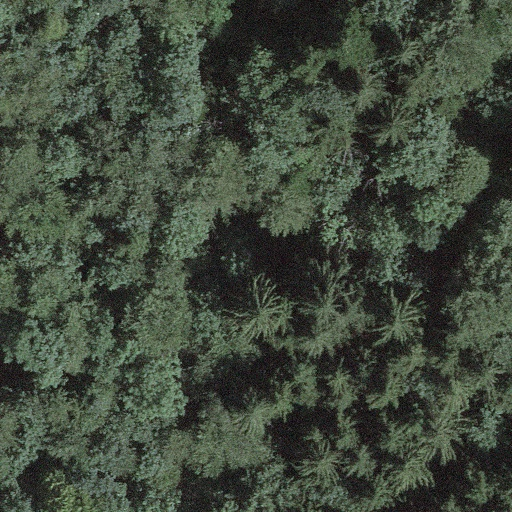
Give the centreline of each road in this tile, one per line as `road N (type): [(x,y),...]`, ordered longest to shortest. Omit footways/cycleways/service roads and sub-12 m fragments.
road 1 (track): [(0,304),(148,258),(404,159),(511,78)]
road 2 (track): [(511,412),(380,511)]
